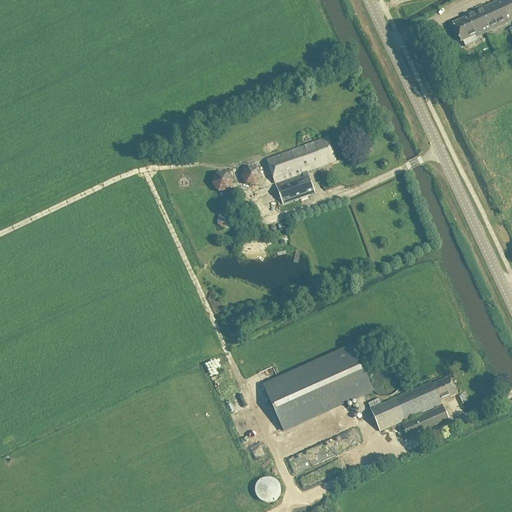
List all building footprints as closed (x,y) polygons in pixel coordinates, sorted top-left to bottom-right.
[(476,38),(511,21),(511,0),(501,0),(466,16),(467,18),(453,24),(461,43),(475,36),(476,38)] [(306,173),(336,162),(327,139),(312,145),(304,147),(267,161),(275,184),(302,174),(303,176),(307,174),(306,173)] [(247,167),(240,175),(245,185),(256,186),(262,177),(258,168),(247,167)] [(216,175),(212,185),(218,193),(229,192),(234,183),(227,174),(216,175)] [(314,194),(307,174),(303,176),(276,186),(283,205),(314,194)] [(228,213),(218,216),(217,225),(225,230),(233,227),(234,219),(228,213)] [(263,387),(283,431),(372,391),(353,347),(263,387)] [(212,372),(216,381),(223,379),(219,370),(212,372)] [(431,383),(370,410),(380,432),(441,405),(440,402),(457,395),(449,379),(433,386),(431,383)] [(443,407),(405,424),(411,438),(449,422),(443,407)] [(267,487),(268,493),(266,493),(276,491),(273,475),(258,478),(260,489),(267,487)]
